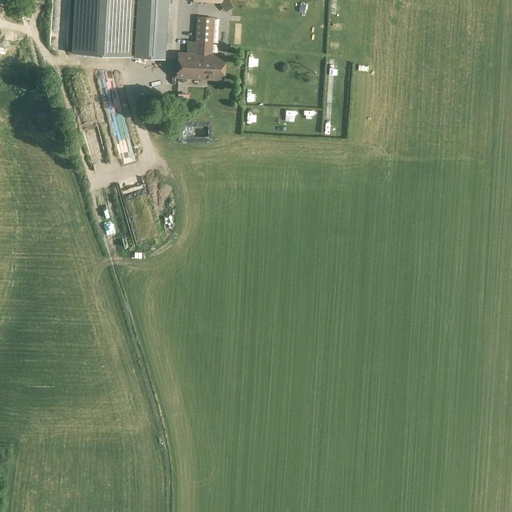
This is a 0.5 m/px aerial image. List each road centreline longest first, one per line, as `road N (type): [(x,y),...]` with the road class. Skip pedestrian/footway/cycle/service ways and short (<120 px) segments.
road 1 (track): [(27,0),(156,412),(168,511)]
road 2 (track): [(41,47),(75,64),(160,70),(171,67),(177,10),(219,13),(272,45)]
